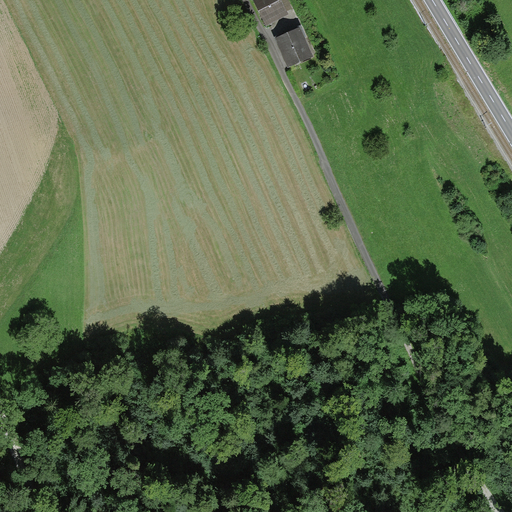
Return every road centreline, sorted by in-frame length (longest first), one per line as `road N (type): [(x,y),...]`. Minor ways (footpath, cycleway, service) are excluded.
road 1 (residential): [(406,343),(245,0)]
road 2 (track): [(406,343),(452,446),(503,511)]
road 3 (primary): [(511,133),(431,0)]
